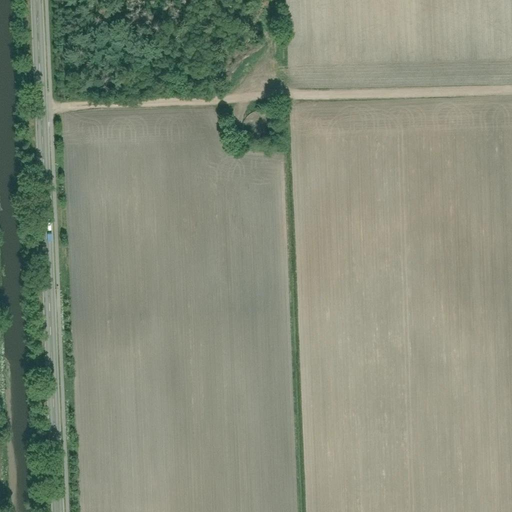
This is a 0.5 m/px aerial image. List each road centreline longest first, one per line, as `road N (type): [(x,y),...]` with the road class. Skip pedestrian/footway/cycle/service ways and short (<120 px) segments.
road 1 (tertiary): [(58,511),(36,0)]
road 2 (track): [(41,110),(511,89)]
